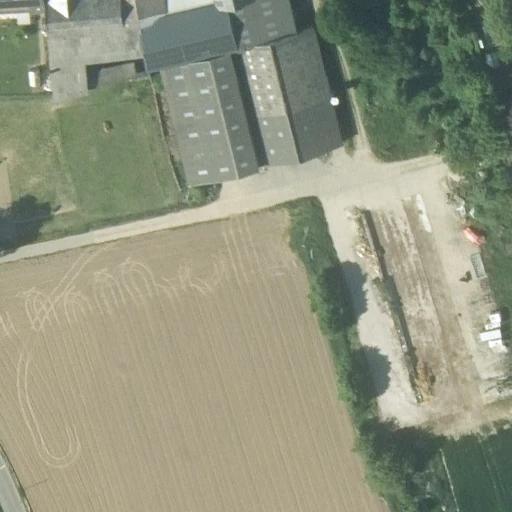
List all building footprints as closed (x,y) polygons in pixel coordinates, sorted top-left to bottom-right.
[(34,0),(0,0),(0,9),(19,8),(18,4),(34,3),(34,0)] [(46,0),(47,3),(49,31),(125,25),(123,0),(46,0)] [(138,0),(123,0),(125,25),(140,23),(142,23),(141,19),(138,0)] [(138,0),(141,19),(166,13),(163,0),(138,0)] [(166,13),(141,19),(142,23),(148,64),(231,45),(239,43),(229,0),(228,0),(223,0),(219,1),(166,13)] [(218,0),(163,0),(166,13),(219,1),(218,0)] [(314,25),(293,30),(286,0),(229,0),(239,43),(231,45),(260,162),(343,142),(314,25)] [(125,25),(49,31),(55,95),(90,87),(88,72),(87,58),(145,51),(140,23),(125,25)] [(231,45),(161,61),(190,180),(260,162),(231,45)] [(136,61),(88,72),(90,87),(137,76),(136,61)] [(342,232),(346,256),(369,252),(366,228),(342,232)]
